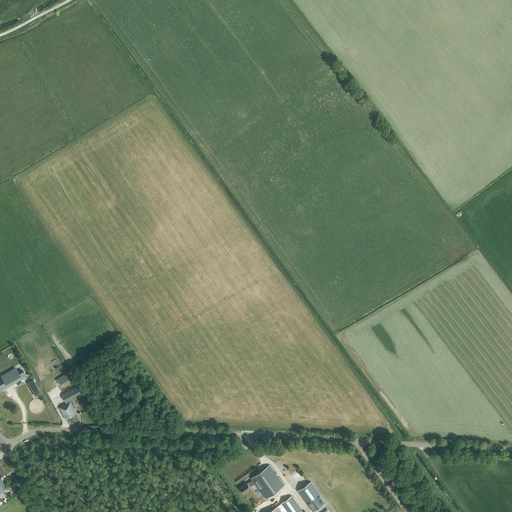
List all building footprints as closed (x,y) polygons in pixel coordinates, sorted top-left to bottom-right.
[(26,376),(23,371),(19,374),(18,374),(15,369),(2,377),(5,382),(8,387),(26,376)] [(60,386),(72,378),(68,372),(56,380),(60,386)] [(31,389),(37,386),(33,380),(28,383),(31,389)] [(78,418),(76,413),(70,401),(83,394),(79,386),(62,395),(66,403),(59,408),(65,419),(69,417),(71,422),(78,418)] [(284,485),(269,465),(251,479),(252,480),(247,484),(247,483),(240,488),(244,493),(251,488),(250,488),(255,484),(266,499),(284,485)] [(311,482),(298,491),(312,511),(325,502),(311,482)] [(305,511),(304,511),(302,511),(291,496),(281,504),(269,511),(305,511)]
